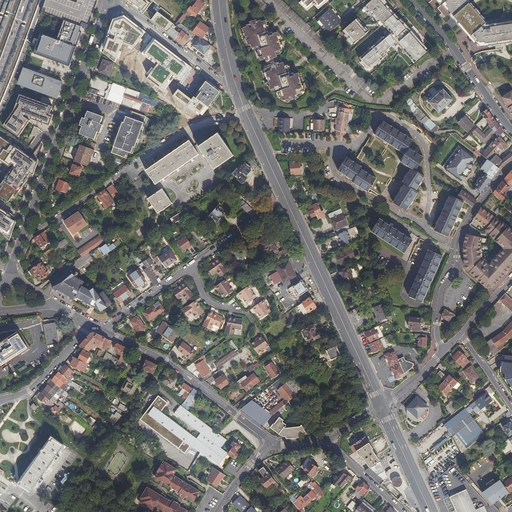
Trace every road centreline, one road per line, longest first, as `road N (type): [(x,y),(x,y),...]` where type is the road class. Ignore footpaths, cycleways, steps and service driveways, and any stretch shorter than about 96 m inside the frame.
road 1 (secondary): [(384,405),(254,122)]
road 2 (residential): [(24,229),(34,233),(177,135),(244,118)]
road 3 (residential): [(24,229),(107,5)]
road 4 (secondary): [(281,199),(377,408)]
road 5 (residential): [(102,330),(166,362),(273,444)]
road 6 (residential): [(444,349),(437,308),(460,231),(511,164)]
road 7 (residential): [(411,0),(511,128)]
road 8 (residential): [(118,2),(234,91)]
road 9 (residential): [(88,323),(40,381),(0,400)]
